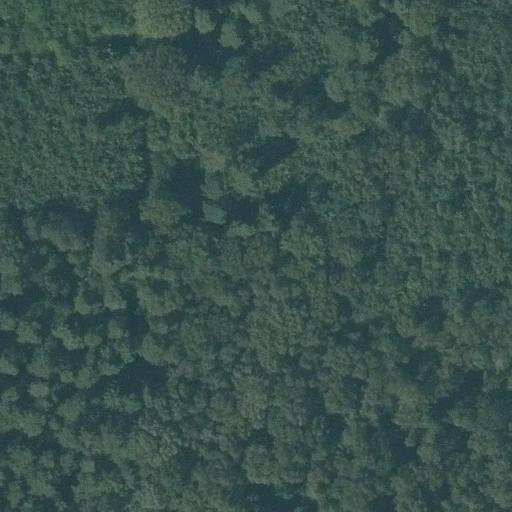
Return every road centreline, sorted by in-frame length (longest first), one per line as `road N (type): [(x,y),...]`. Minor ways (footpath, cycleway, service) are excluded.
road 1 (unclassified): [(214,511),(406,0)]
road 2 (track): [(318,239),(152,219),(0,217)]
